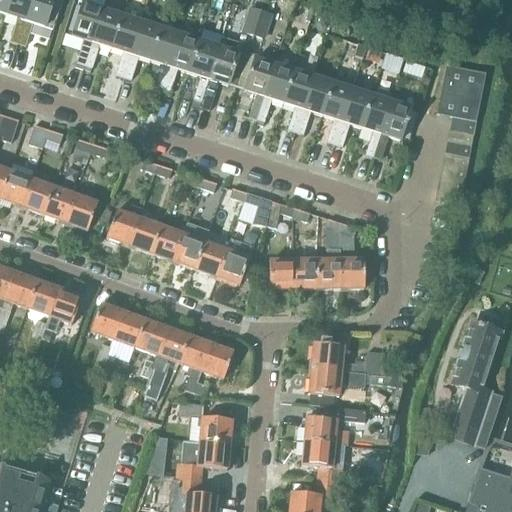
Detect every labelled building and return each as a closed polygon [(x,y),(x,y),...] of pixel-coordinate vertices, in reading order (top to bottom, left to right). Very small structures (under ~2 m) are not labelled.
[(0,0),(0,15),(7,17),(12,0),(0,0)] [(19,45),(33,0),(12,0),(7,17),(18,21),(11,43),(19,45)] [(47,26),(55,29),(63,0),(33,0),(19,45),(27,48),(34,26),(46,30),(47,26)] [(78,64),(86,67),(103,12),(102,12),(105,0),(81,0),(80,4),(83,5),(72,38),(85,42),(78,64)] [(249,9),(241,35),(252,38),(260,13),(249,9)] [(112,51),(123,18),(103,12),(86,67),(94,69),(101,47),(112,51)] [(260,13),(252,38),(264,42),(272,17),(260,13)] [(124,80),(142,24),(123,18),(112,51),(124,55),(117,77),(124,80)] [(151,63),(161,30),(142,24),(124,80),(132,82),(139,60),(151,63)] [(163,92),(180,37),(161,30),(151,63),(162,67),(155,89),(163,92)] [(189,76),(200,43),(180,37),(163,92),(171,94),(178,72),(189,76)] [(202,104),(220,49),(200,43),(189,76),(201,80),(194,102),(202,104)] [(366,50),(356,47),(353,58),(362,61),(366,50)] [(229,89),(240,56),(220,49),(202,104),(210,107),(217,85),(229,89)] [(375,53),(368,51),(365,62),(377,66),(381,55),(376,54),(375,53)] [(301,70),(305,58),(299,56),(295,68),(301,70)] [(394,59),(384,56),(381,67),(390,70),(394,59)] [(258,122),(275,67),(256,61),(245,94),(257,98),(250,120),(258,122)] [(284,106),(294,74),(275,67),(258,122),(265,125),(273,103),(284,106)] [(476,123),(486,75),(447,67),(437,115),(476,123)] [(297,135),(314,80),(294,74),(284,106),(296,110),(288,132),(297,135)] [(323,119),(334,86),(314,80),(297,135),(305,137),(312,116),(323,119)] [(335,147),(353,93),(334,86),(323,119),(335,123),(328,145),(335,147)] [(362,132),(372,99),(353,93),(335,147),(343,150),(350,128),(362,132)] [(374,159),(391,105),(372,99),(362,132),(373,135),(366,157),(374,159)] [(400,144),(411,111),(391,105),(374,159),(381,161),(388,140),(400,144)] [(0,140),(11,144),(18,123),(4,119),(0,131),(0,140)] [(474,136),(476,125),(453,120),(451,131),(474,136)] [(42,150),(46,140),(48,133),(35,128),(29,146),(42,150)] [(472,148),(474,136),(451,131),(449,143),(472,148)] [(61,145),(63,138),(48,133),(46,140),(61,145)] [(92,154),(94,147),(80,143),(77,150),(92,154)] [(469,159),(472,148),(449,143),(446,155),(469,159)] [(105,158),(107,151),(94,147),(92,154),(105,158)] [(467,171),(469,159),(446,155),(444,167),(467,171)] [(155,175),(158,168),(143,163),(141,171),(155,175)] [(465,183),(467,171),(444,167),(442,179),(465,183)] [(169,180),(172,172),(158,168),(155,175),(169,180)] [(0,201),(0,202),(10,174),(0,170),(0,201)] [(21,210),(31,182),(10,174),(0,202),(21,210)] [(200,189),(203,182),(188,177),(186,185),(200,189)] [(462,195),(465,183),(442,179),(439,191),(462,195)] [(44,218),(54,190),(31,182),(21,210),(44,218)] [(214,194),(217,186),(203,182),(200,189),(214,194)] [(66,226),(76,198),(54,190),(44,218),(66,226)] [(245,203),(247,196),(232,191),(231,198),(245,203)] [(460,207),(462,195),(439,191),(437,203),(460,207)] [(267,228),(272,204),(247,196),(245,203),(259,207),(255,225),(267,228)] [(86,233),(97,205),(76,198),(66,226),(86,233)] [(293,219),(295,211),(272,204),(267,228),(276,229),(279,214),(293,219)] [(107,241),(129,249),(139,221),(138,221),(141,212),(130,208),(127,216),(117,213),(107,241)] [(307,223),(309,216),(295,211),(293,219),(307,223)] [(151,257),(161,229),(139,221),(129,249),(151,257)] [(341,263),(341,251),(340,234),(343,227),(329,222),(326,229),(327,252),(328,252),(328,263),(317,263),(317,291),(341,290),(341,263)] [(194,273),(205,245),(210,232),(188,224),(183,237),(173,265),(194,273)] [(341,251),(354,251),(354,238),(357,231),(343,227),(340,234),(341,251)] [(173,265),(183,237),(161,229),(151,257),(173,265)] [(238,289),(252,252),(230,244),(227,253),(216,281),(238,289)] [(216,281),(227,253),(205,245),(194,273),(216,281)] [(341,290),(365,290),(364,262),(341,263),(341,290)] [(294,291),(317,291),(317,263),(294,264),(294,291)] [(270,292),(294,291),(294,264),(270,265),(270,279),(263,279),(263,290),(270,290),(270,292)] [(0,315),(14,275),(0,269),(0,315)] [(27,311),(37,283),(14,275),(0,315),(0,335),(3,337),(14,306),(27,311)] [(49,319),(59,291),(37,283),(27,311),(49,319)] [(71,327),(81,299),(59,291),(49,319),(46,327),(40,342),(38,350),(46,353),(53,334),(56,335),(60,323),(71,327)] [(114,342),(123,314),(102,306),(92,334),(114,342)] [(137,350),(147,323),(123,314),(114,342),(111,350),(110,350),(105,365),(113,368),(121,345),(137,350)] [(158,358),(168,330),(147,323),(137,350),(158,358)] [(40,342),(46,327),(38,324),(32,339),(40,342)] [(478,330),(470,328),(451,385),(466,390),(449,438),(474,447),(491,395),(481,392),(499,337),(481,331),(482,329),(479,328),(478,330)] [(179,366),(190,338),(168,330),(158,358),(155,366),(149,381),(150,381),(144,399),(155,403),(168,367),(165,366),(167,361),(179,366)] [(315,347),(312,371),(383,378),(386,357),(368,354),(366,367),(343,365),(344,351),(349,351),(350,337),(338,335),(337,349),(315,347)] [(202,374),(212,346),(190,338),(179,366),(190,370),(187,377),(190,378),(185,392),(194,395),(197,386),(202,374)] [(213,378),(224,382),(234,354),(212,346),(202,374),(213,378)] [(105,365),(110,350),(102,347),(97,362),(105,365)] [(147,363),(142,378),(149,381),(155,366),(147,363)] [(393,379),(383,378),(312,371),(310,394),(340,397),(341,386),(365,388),(365,385),(389,387),(393,379)] [(207,390),(197,386),(194,395),(204,399),(207,390)] [(74,407),(45,397),(42,408),(71,418),(74,407)] [(230,448),(232,423),(203,420),(204,408),(182,406),(181,418),(202,421),(200,445),(230,448)] [(365,420),(366,413),(320,408),(319,421),(307,419),(305,443),(337,447),(340,423),(365,425),(365,420)] [(422,430),(432,428),(430,417),(429,417),(428,409),(420,410),(421,418),(422,430)] [(200,445),(183,443),(181,467),(178,466),(177,479),(201,482),(203,470),(227,472),(230,448),(200,445)] [(342,484),(343,471),(340,471),(341,462),(336,461),(337,447),(305,443),(302,467),(320,469),(318,481),(342,484)] [(0,511),(39,511),(47,484),(0,470),(0,511)] [(467,511),(511,511),(511,482),(481,472),(467,511)] [(184,511),(215,511),(217,499),(212,499),(200,498),(201,486),(201,482),(177,479),(177,483),(171,483),(170,488),(176,489),(175,497),(173,510),(185,511),(184,511)] [(340,501),(342,484),(318,481),(317,497),(291,495),(288,511),(320,511),(321,499),(340,501)]
